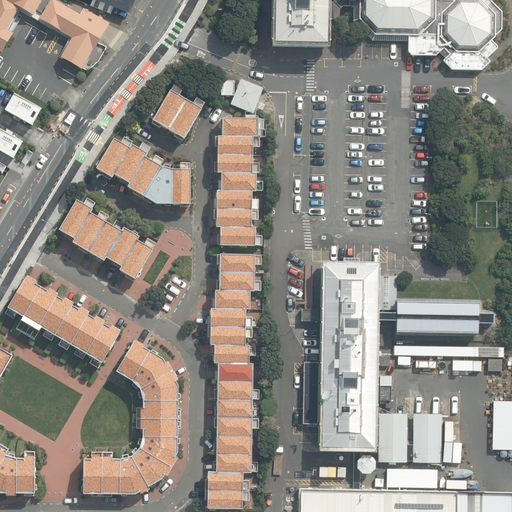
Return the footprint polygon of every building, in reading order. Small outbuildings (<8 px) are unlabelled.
[(79,10),(58,0),(0,0),(0,44),(1,45),(19,10),(66,35),(55,56),(83,70),(110,19),(82,4),(79,10)] [(135,0),(83,0),(83,1),(128,19),(135,0)] [(272,0),(271,45),(271,48),(328,49),(330,21),(339,20),(340,10),(342,9),(343,6),(349,6),(349,0),(272,0)] [(450,70),(481,70),(490,61),(486,59),(498,48),(491,40),(502,31),(502,13),(490,0),(358,0),(358,18),(374,34),(408,35),(407,51),(411,56),(435,55),(443,48),(450,55),(443,61),(450,70)] [(252,112),(262,87),(240,78),(230,103),(252,112)] [(220,93),(233,93),(233,79),(220,79),(220,93)] [(40,107),(13,93),(5,110),(32,124),(40,107)] [(199,111),(168,93),(150,122),(180,140),(199,111)] [(220,245),(255,246),(255,228),(251,228),(251,192),(255,192),(256,173),(252,173),(253,137),(257,137),(257,119),(223,118),(222,137),(217,137),(217,173),(222,173),(221,191),(218,191),(217,227),(220,228),(220,245)] [(21,139),(0,128),(0,149),(13,156),(21,139)] [(160,165),(115,134),(95,166),(110,176),(111,173),(126,181),(123,186),(154,204),(189,203),(191,168),(160,165)] [(92,206),(76,197),(58,227),(74,237),(71,241),(104,260),(108,254),(124,264),(121,269),(137,278),(154,249),(137,238),(139,234),(124,226),(121,231),(89,211),(92,206)] [(207,507),(242,508),(242,500),(249,500),(249,480),(243,480),(243,472),(251,472),(253,363),(249,363),(249,345),(245,345),(245,309),(250,309),(250,291),(254,291),(255,255),(220,254),(219,290),(216,290),(216,309),(211,309),(211,344),(214,344),(214,363),(219,363),(217,471),(208,471),(207,507)] [(478,313),(478,302),(396,301),(397,276),(378,276),(378,262),(321,261),(320,309),(301,309),(301,322),(319,322),(319,361),(303,361),(302,424),(317,424),(317,450),(353,451),(352,489),(299,488),(298,511),(511,511),(511,492),(476,492),(476,476),(468,476),(467,491),(359,489),(359,470),(362,473),(369,473),(375,468),(375,461),(370,455),(362,455),(359,457),(359,451),(372,451),(372,453),(378,453),(378,462),(407,462),(407,461),(413,461),(413,462),(441,463),(441,414),(413,414),(413,445),(407,445),(407,414),(378,413),(378,448),(375,448),(377,320),(395,320),(395,335),(477,336),(477,323),(493,324),(493,313),(478,313)] [(8,306),(101,361),(120,328),(110,322),(109,325),(104,321),(105,319),(95,314),(94,316),(88,313),(90,310),(80,305),(78,307),(73,303),(74,301),(64,295),(62,297),(57,294),(58,291),(49,286),(48,289),(35,281),(36,279),(27,274),(8,306)] [(83,493),(135,493),(141,490),(142,492),(152,486),(150,485),(163,478),(164,473),(167,475),(177,458),(174,457),(178,452),(178,384),(176,380),(178,379),(167,360),(165,361),(163,358),(143,347),(145,344),(135,339),(116,371),(132,380),(140,389),(144,400),(144,407),(141,407),(141,428),(143,428),(143,436),(140,447),(131,456),(121,458),(112,459),(113,457),(92,456),(92,458),(84,458),(83,493)] [(393,353),(503,354),(503,344),(393,343),(393,353)] [(0,376),(13,355),(0,347),(0,376)] [(379,366),(389,366),(389,356),(379,356),(379,366)] [(501,370),(501,358),(487,358),(487,370),(501,370)] [(390,400),(391,376),(380,376),(379,400),(390,400)] [(503,392),(490,391),(489,449),(511,449),(511,399),(503,400),(503,392)] [(464,400),(453,400),(453,418),(464,418),(464,400)] [(462,420),(450,420),(449,440),(461,441),(462,420)] [(454,443),(443,442),(442,462),(453,463),(454,443)] [(6,490),(6,492),(17,492),(17,490),(35,490),(34,449),(24,449),(24,456),(17,456),(6,453),(8,448),(0,443),(0,490),(1,491),(6,490)] [(346,466),(323,465),(323,478),(345,479),(346,466)] [(437,488),(437,469),(387,468),(387,487),(437,488)]
